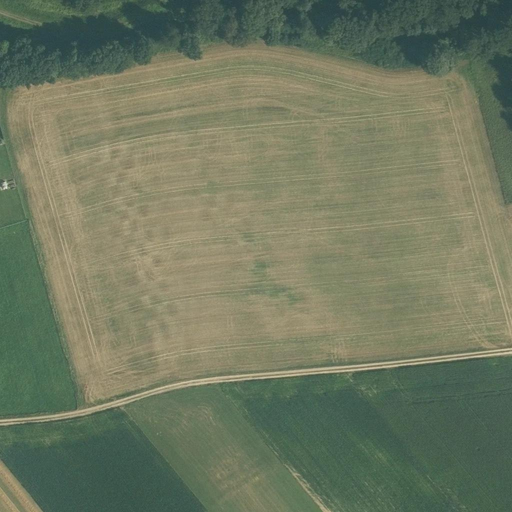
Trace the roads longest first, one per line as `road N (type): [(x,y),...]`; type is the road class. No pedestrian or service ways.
road 1 (track): [(511,37),(397,67),(234,35),(0,72)]
road 2 (track): [(0,422),(91,411),(201,383),(511,353)]
